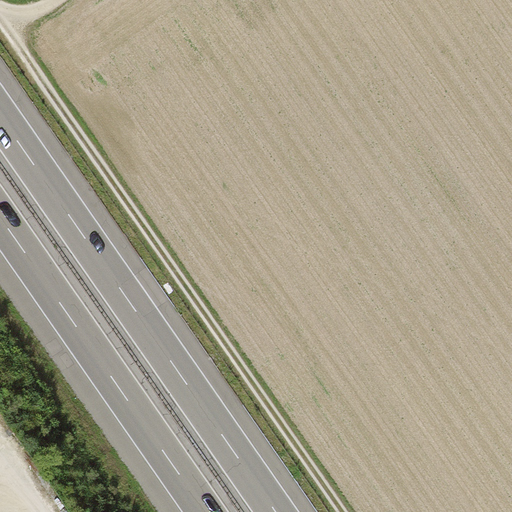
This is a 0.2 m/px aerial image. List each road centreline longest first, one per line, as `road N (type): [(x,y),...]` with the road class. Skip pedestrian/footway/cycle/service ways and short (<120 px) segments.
road 1 (track): [(337,511),(7,30)]
road 2 (motorway): [(277,511),(0,113)]
road 3 (motorway): [(0,217),(205,511)]
